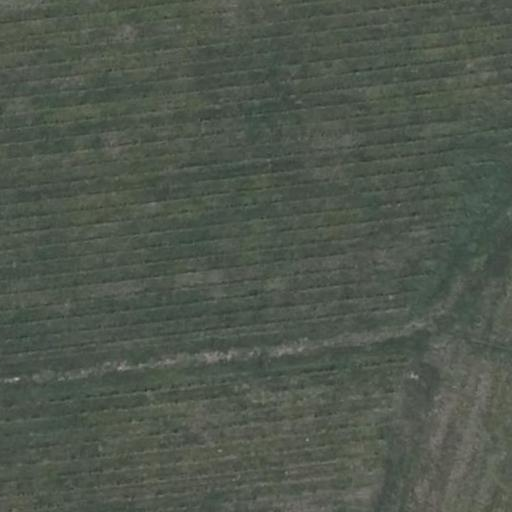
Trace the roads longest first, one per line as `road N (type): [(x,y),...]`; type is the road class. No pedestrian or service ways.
road 1 (track): [(511,221),(432,332),(0,386)]
road 2 (track): [(511,350),(432,332),(511,241)]
road 3 (track): [(432,332),(383,511)]
